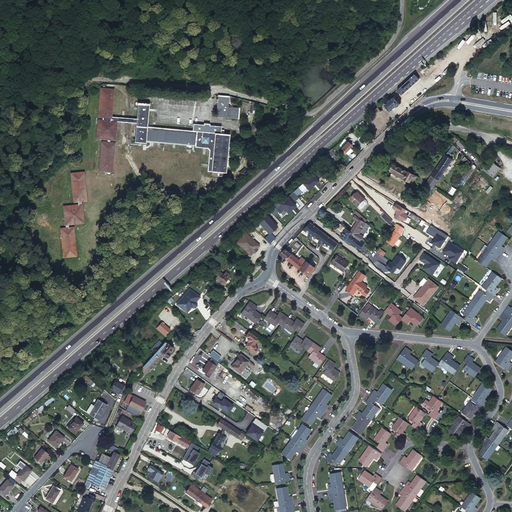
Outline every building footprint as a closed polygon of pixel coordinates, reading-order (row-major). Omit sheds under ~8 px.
[(420,72),(399,90),(404,95),(424,76),(420,72)] [(102,88),(97,116),(110,118),(114,89),(102,88)] [(391,102),(388,105),(393,111),(398,106),(399,106),(403,103),(397,96),(394,100),(393,99),(391,101),(391,102)] [(230,100),(219,98),(216,116),(224,117),(223,120),(239,121),(241,111),(228,109),(230,100)] [(138,102),(134,141),(145,143),(145,139),(195,145),(196,132),(147,126),(149,103),(138,102)] [(381,107),(374,113),(375,115),(377,113),(380,116),(385,111),(381,107)] [(97,120),(95,136),(115,138),(116,122),(97,120)] [(253,126),(251,133),(259,134),(260,127),(253,126)] [(214,135),(211,173),(225,175),(229,137),(214,135)] [(101,141),(98,169),(110,171),(114,142),(101,141)] [(348,142),(341,148),(345,153),(352,146),(348,142)] [(454,145),(452,148),(458,154),(461,152),(454,145)] [(254,148),(253,155),(261,156),(262,148),(254,148)] [(333,149),(329,152),(334,157),(337,155),(335,153),(336,151),(333,149)] [(454,160),(450,157),(447,155),(439,165),(446,170),(454,160)] [(468,159),(466,156),(463,159),(469,164),(471,162),(468,159)] [(492,161),(486,172),(495,178),(502,167),(492,161)] [(476,166),(473,163),(458,184),(462,187),(471,173),(476,166)] [(394,164),(390,171),(412,184),(414,180),(416,180),(418,176),(409,171),(408,173),(394,164)] [(437,169),(443,174),(446,170),(439,165),(437,169)] [(439,180),(440,179),(443,174),(437,169),(432,175),(439,180)] [(319,171),(302,184),(306,189),(308,191),(319,182),(317,181),(323,176),(319,171)] [(71,172),(72,201),(85,201),(84,173),(71,172)] [(239,180),(245,180),(248,176),(248,173),(240,172),(239,180)] [(432,175),(422,189),(428,195),(435,186),(439,180),(432,175)] [(188,183),(187,192),(194,193),(196,184),(188,183)] [(455,189),(445,183),(444,184),(440,190),(453,198),(456,193),(459,189),(456,186),(455,189)] [(300,186),(293,192),(297,196),(306,189),(302,184),(300,186)] [(293,192),(275,208),(280,213),(284,209),(288,213),(296,206),(293,203),(299,198),(297,196),(293,192)] [(351,200),(358,207),(365,199),(358,193),(351,200)] [(375,209),(365,199),(358,207),(368,216),(370,216),(375,210),(375,209)] [(148,202),(148,211),(156,211),(157,202),(148,202)] [(61,205),(61,223),(80,224),(80,204),(61,205)] [(407,210),(397,204),(394,209),(398,211),(399,212),(397,214),(395,218),(401,221),(401,219),(405,213),(407,210)] [(176,208),(176,215),(183,217),(184,209),(176,208)] [(354,213),(356,215),(361,219),(365,221),(365,220),(366,219),(356,211),(354,213)] [(383,217),(390,225),(393,221),(387,214),(383,217)] [(267,216),(258,223),(269,235),(277,227),(267,216)] [(359,222),(351,232),(352,233),(352,234),(357,238),(358,238),(361,234),(363,236),(371,226),(366,222),(365,221),(361,219),(359,222)] [(317,227),(310,223),(307,227),(313,232),(314,230),(317,227)] [(397,229),(404,234),(407,230),(398,225),(396,228),(397,229)] [(57,228),(57,257),(71,257),(71,228),(57,228)] [(347,240),(352,244),(357,238),(352,234),(352,233),(351,232),(348,229),(341,238),(346,241),(347,240)] [(404,234),(397,229),(388,242),(395,247),(404,234)] [(501,246),(507,238),(499,232),(491,243),(496,247),(494,250),(500,254),(504,249),(501,246)] [(134,233),(133,241),(141,241),(142,234),(134,233)] [(259,246),(245,233),(242,237),(237,243),(251,255),(253,252),(257,249),(259,246)] [(358,238),(357,238),(352,244),(361,250),(364,247),(366,244),(362,242),(358,238)] [(336,249),(348,258),(352,254),(346,250),(339,244),(336,249)] [(286,249),(281,255),(288,260),(292,254),(286,249)] [(478,262),(486,268),(491,260),(494,262),(495,261),(500,254),(494,250),(491,254),(486,250),(478,262)] [(441,264),(425,253),(420,259),(427,264),(424,268),(433,275),(441,264)] [(301,260),(292,254),(288,260),(301,270),(309,277),(316,267),(303,257),(301,260)] [(360,260),(352,254),(348,258),(356,264),(358,266),(361,261),(360,260)] [(337,255),(332,263),(344,271),(350,263),(337,255)] [(407,263),(398,256),(393,263),(391,262),(387,268),(395,274),(398,269),(401,271),(407,263)] [(360,271),(347,290),(353,294),(357,288),(358,289),(363,293),(362,294),(366,296),(370,291),(367,288),(368,286),(362,281),(366,276),(360,271)] [(483,288),(488,291),(494,296),(498,290),(495,287),(501,279),(493,273),(483,288)] [(220,279),(219,281),(221,283),(223,285),(229,278),(229,277),(225,274),(220,279)] [(419,293),(415,298),(425,306),(440,287),(430,279),(423,288),(425,289),(420,294),(419,293)] [(177,305),(186,313),(191,308),(193,309),(195,309),(197,307),(196,305),(195,304),(194,303),(199,298),(190,290),(177,305)] [(480,292),(473,303),(481,308),(486,300),(489,302),(494,296),(488,291),(485,295),(480,292)] [(257,307),(250,301),(244,309),(248,312),(246,316),(256,324),(263,315),(255,309),(257,307)] [(391,302),(385,310),(391,316),(389,319),(395,325),(401,318),(402,317),(398,313),(401,310),(391,302)] [(467,316),(469,318),(467,322),(473,326),(478,320),(474,317),(481,308),(473,303),(470,306),(464,314),(467,316)] [(464,315),(464,314),(470,306),(468,304),(467,304),(461,313),(464,315)] [(366,306),(360,314),(366,319),(369,316),(375,321),(382,313),(372,305),(369,308),(366,306)] [(402,317),(401,318),(408,324),(412,320),(418,325),(424,318),(414,309),(410,313),(407,311),(402,317)] [(270,310),(265,317),(264,319),(275,327),(277,324),(280,326),(287,317),(280,312),(277,316),(270,310)] [(452,311),(441,326),(450,331),(455,323),(458,326),(463,319),(452,311)] [(511,326),(511,318),(504,313),(500,320),(503,322),(497,330),(505,336),(511,326)] [(295,323),(287,317),(280,326),(292,334),(294,331),(297,333),(303,325),(298,320),(295,323)] [(162,322),(158,327),(166,335),(171,330),(162,322)] [(166,335),(158,327),(157,328),(165,335),(166,335)] [(249,331),(245,336),(248,338),(249,341),(246,345),(253,350),(256,347),(256,346),(254,345),(257,341),(255,339),(257,337),(249,331)] [(302,341),(295,336),(289,345),(300,354),(303,350),(307,352),(313,343),(305,337),(302,341)] [(151,350),(155,353),(163,344),(160,340),(151,350)] [(145,364),(143,366),(145,369),(147,370),(148,368),(150,369),(155,364),(154,363),(160,355),(164,359),(166,357),(168,357),(169,356),(168,355),(169,353),(168,352),(172,348),(165,342),(163,344),(155,353),(145,364)] [(320,348),(313,343),(307,352),(310,355),(307,358),(318,366),(324,357),(318,352),(320,348)] [(501,366),(507,371),(511,364),(511,363),(508,361),(511,356),(511,350),(507,347),(499,359),(504,363),(501,366)] [(405,348),(401,354),(405,357),(401,362),(413,370),(418,362),(410,356),(412,353),(405,348)] [(209,356),(217,363),(222,356),(214,350),(209,356)] [(426,351),(422,357),(426,360),(422,365),(433,373),(439,364),(431,359),(433,356),(426,351)] [(447,353),(443,359),(439,364),(443,367),(454,375),(460,367),(451,361),(454,358),(447,353)] [(241,354),(232,366),(240,373),(249,361),(241,354)] [(468,355),(464,362),(467,364),(463,369),(475,377),(481,369),(472,364),(475,360),(468,355)] [(143,366),(145,364),(140,359),(132,368),(138,372),(140,370),(143,366)] [(207,360),(201,369),(208,374),(214,365),(207,360)] [(336,366),(329,360),(322,369),(326,372),(324,375),(333,383),(339,375),(333,370),(336,366)] [(119,392),(124,384),(116,379),(111,387),(119,392)] [(195,379),(189,387),(192,389),(191,391),(196,393),(202,384),(195,379)] [(127,386),(124,384),(119,392),(122,394),(127,386)] [(376,390),(371,396),(377,401),(383,404),(393,389),(386,384),(379,393),(376,390)] [(485,406),(489,400),(486,398),(492,390),(484,384),(473,398),(478,402),(485,406)] [(314,403),(318,407),(325,411),(329,405),(326,403),(332,395),(328,392),(324,388),(314,403)] [(226,396),(220,392),(213,402),(219,406),(228,412),(233,405),(224,399),(226,396)] [(146,403),(129,394),(124,403),(141,412),(146,403)] [(370,406),(364,414),(367,416),(372,420),(380,408),(375,404),(377,401),(371,396),(366,403),(370,406)] [(438,398),(436,397),(428,409),(433,412),(430,416),(437,420),(441,413),(438,411),(444,403),(438,398)] [(98,398),(89,413),(98,419),(107,404),(98,398)] [(481,412),(485,406),(478,402),(476,405),(471,402),(462,413),(471,419),(477,411),(480,413),(481,412)] [(72,414),(75,409),(68,405),(66,410),(72,414)] [(311,407),(303,418),(311,424),(317,416),(320,418),(325,411),(318,407),(316,410),(311,407)] [(426,413),(418,407),(411,419),(416,422),(413,426),(419,430),(423,424),(420,422),(426,413)] [(359,421),(354,429),(361,434),(369,423),(364,420),(367,416),(364,414),(361,412),(356,419),(359,421)] [(76,417),(68,427),(75,433),(83,423),(76,417)] [(121,417),(116,427),(130,435),(136,425),(121,417)] [(262,422),(256,417),(252,424),(254,425),(251,429),(250,428),(247,433),(257,440),(263,431),(264,432),(267,427),(261,423),(262,422)] [(467,432),(471,425),(468,423),(460,417),(449,432),(456,438),(463,429),(464,430),(467,432)] [(410,423),(402,418),(393,429),(398,433),(396,437),(402,441),(406,435),(403,433),(410,423)] [(220,419),(217,424),(238,437),(241,432),(220,419)] [(497,422),(492,428),(496,431),(490,439),(498,445),(508,430),(506,428),(497,422)] [(305,446),(310,440),(306,437),(312,429),(309,427),(304,423),(296,435),(301,438),(298,442),(305,446)] [(379,447),(385,451),(389,445),(386,442),(392,434),(384,428),(376,440),(381,443),(379,447)] [(56,430),(47,440),(56,447),(64,437),(56,430)] [(167,436),(177,442),(180,436),(173,432),(170,431),(167,436)] [(220,432),(208,452),(215,456),(221,447),(219,445),(220,443),(223,438),(225,435),(220,432)] [(337,445),(340,447),(349,453),(359,438),(351,432),(345,441),(342,439),(337,445)] [(184,445),(187,440),(180,436),(177,442),(184,445)] [(487,436),(482,443),(486,446),(480,454),(488,460),(498,445),(490,439),(487,436)] [(283,453),(288,456),(291,459),(297,450),(300,452),(303,449),(305,446),(298,442),(293,438),(283,453)] [(192,444),(183,460),(187,462),(188,461),(194,464),(193,465),(200,453),(197,451),(199,447),(192,444)] [(112,445),(110,450),(111,450),(114,452),(117,454),(120,449),(112,445)] [(335,461),(340,465),(349,453),(340,447),(334,456),(331,454),(327,460),(327,461),(333,465),(335,461)] [(382,455),(371,447),(360,462),(368,467),(374,459),(378,461),(382,455)] [(41,448),(34,457),(40,463),(48,454),(41,448)] [(402,463),(413,471),(423,456),(415,450),(409,458),(406,456),(402,463)] [(120,455),(117,454),(114,452),(111,458),(106,466),(105,467),(111,470),(120,455)] [(205,459),(196,474),(201,477),(202,476),(203,475),(206,470),(211,463),(205,459)] [(273,463),(276,482),(286,481),(290,480),(289,472),(285,473),(283,463),(283,462),(273,463)] [(25,465),(16,476),(23,481),(32,470),(25,465)] [(72,465),(64,477),(71,481),(78,469),(72,465)] [(87,480),(84,487),(95,492),(98,484),(104,471),(101,470),(93,466),(87,480)] [(164,474),(151,466),(149,470),(151,472),(148,477),(158,484),(164,474)] [(104,471),(98,484),(104,487),(111,470),(105,467),(104,471)] [(176,473),(170,469),(166,475),(172,480),(174,477),(176,473)] [(383,478),(376,474),(374,477),(366,471),(365,470),(359,479),(371,487),(375,482),(378,485),(379,484),(383,478)] [(330,485),(331,492),(338,491),(344,490),(341,472),(331,473),(333,485),(330,485)] [(409,481),(404,487),(411,492),(413,488),(418,492),(426,480),(419,475),(413,483),(409,481)] [(7,480),(0,488),(0,492),(5,496),(14,486),(7,480)] [(194,480),(192,484),(201,490),(204,486),(194,480)] [(201,490),(192,484),(186,492),(195,499),(201,490)] [(53,486),(46,499),(52,503),(60,491),(53,486)] [(277,487),(281,506),(294,504),(293,496),(289,496),(287,486),(277,487)] [(411,492),(404,487),(400,494),(403,496),(397,505),(405,510),(416,495),(411,492)] [(376,488),(368,499),(383,510),(389,501),(381,495),(383,493),(376,488)] [(204,505),(210,496),(201,490),(195,499),(204,505)] [(338,491),(331,492),(332,501),(336,500),(337,510),(347,509),(345,494),(338,496),(338,491)] [(469,511),(474,511),(478,508),(475,506),(481,498),(473,492),(462,507),(467,510),(469,511)] [(82,503),(79,510),(84,511),(87,511),(92,501),(94,501),(96,497),(95,496),(90,494),(89,496),(87,495),(85,498),(88,499),(86,504),(82,503)] [(204,505),(210,509),(213,504),(216,501),(210,496),(204,505)]
